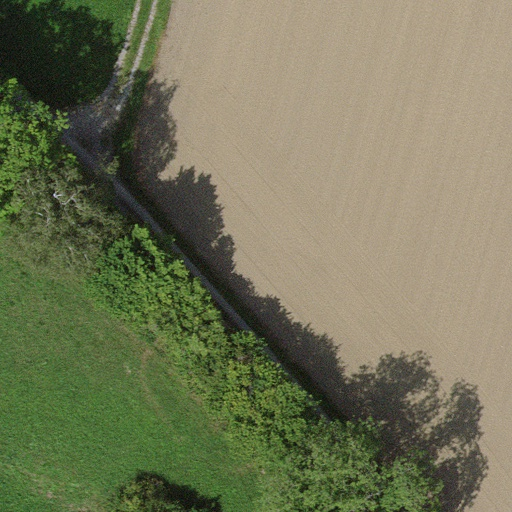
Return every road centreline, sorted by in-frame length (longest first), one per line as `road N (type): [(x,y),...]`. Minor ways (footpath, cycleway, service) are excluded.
road 1 (track): [(0,90),(147,228),(389,511)]
road 2 (track): [(46,130),(85,127),(113,112),(152,0)]
